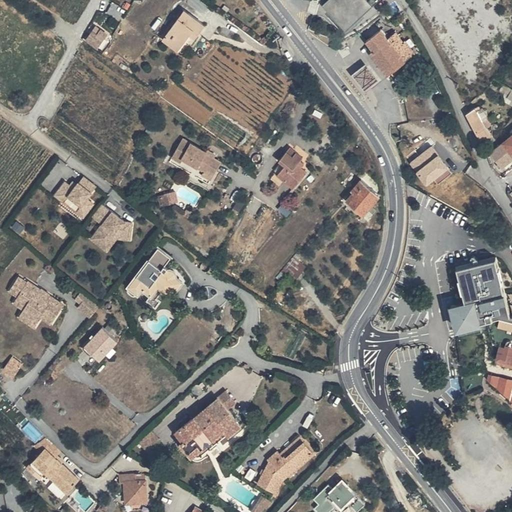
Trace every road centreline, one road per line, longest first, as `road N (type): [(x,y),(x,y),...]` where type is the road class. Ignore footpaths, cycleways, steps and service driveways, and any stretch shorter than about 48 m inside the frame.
road 1 (secondary): [(352,378),(351,334),(395,240),(393,173),(371,130),(269,0)]
road 2 (residential): [(352,378),(223,353),(98,466),(19,398)]
road 3 (residential): [(97,0),(30,124),(109,189)]
road 4 (residential): [(403,0),(511,212)]
road 5 (secondary): [(452,511),(352,378)]
